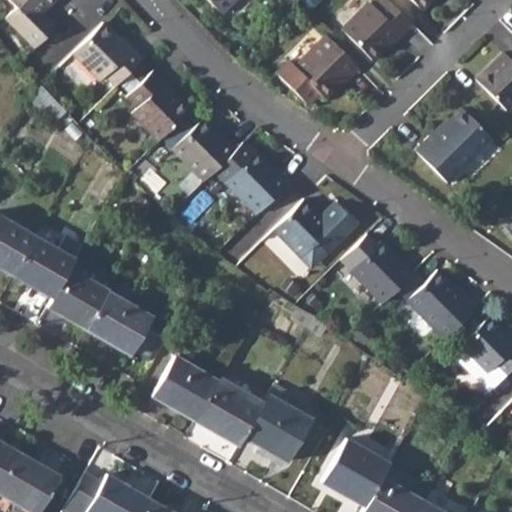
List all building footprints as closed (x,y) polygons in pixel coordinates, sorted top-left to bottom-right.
[(8,19),(39,50),(60,29),(46,15),(60,0),(11,0),(20,8),(8,19)] [(207,0),(223,15),(238,0),(207,0)] [(344,29),(374,60),(401,34),(403,37),(415,25),(390,0),(382,0),(375,8),(371,3),(344,29)] [(410,0),(422,11),(433,0),(410,0)] [(106,80),(117,90),(145,61),(134,50),(131,53),(105,25),(74,56),(102,84),(106,80)] [(329,35),(295,68),(289,62),(277,76),(308,106),(320,93),(325,99),(346,78),(349,82),(362,69),(329,35)] [(476,83),(505,113),(511,106),(511,63),(504,56),(476,83)] [(134,116),(161,144),(191,113),(166,87),(168,84),(156,72),(128,101),(138,112),(134,116)] [(34,95),(57,118),(69,106),(43,80),(34,95)] [(416,153),(448,186),(493,141),(463,111),(433,141),(430,139),(416,153)] [(173,153),(204,184),(239,151),(228,140),(225,142),(204,122),(173,153)] [(226,186),(258,217),(292,184),(280,173),(277,176),(257,156),(226,186)] [(196,223),(214,196),(199,186),(180,213),(196,223)] [(273,234),(301,261),(316,246),(326,257),(357,226),(336,205),(321,219),(305,203),(273,234)] [(0,269),(10,275),(32,236),(0,217),(0,269)] [(10,275),(50,298),(67,267),(79,246),(62,236),(55,249),(32,236),(10,275)] [(352,274),(383,307),(397,293),(415,276),(417,274),(404,261),(402,263),(382,244),(352,274)] [(311,272),(326,257),(316,246),(301,261),(311,272)] [(106,290),(67,267),(50,298),(45,306),(83,329),(105,291),(106,290)] [(437,274),(425,286),(415,276),(397,293),(445,343),(478,309),(467,298),(464,301),(437,274)] [(149,316),(105,291),(83,329),(127,354),(129,350),(147,360),(160,336),(143,326),(149,316)] [(452,355),(489,394),(511,371),(511,342),(489,319),(452,355)] [(191,420),(215,379),(172,354),(148,395),(191,420)] [(240,436),(260,401),(216,376),(215,379),(191,420),(235,445),(240,436)] [(240,436),(284,460),(309,418),(265,394),(260,401),(240,436)] [(318,481),(360,506),(378,476),(386,464),(342,439),(318,481)] [(0,481),(16,453),(0,444),(0,481)] [(0,481),(0,495),(28,511),(39,511),(59,478),(16,453),(0,481)] [(140,511),(147,500),(103,475),(98,484),(82,475),(60,511),(140,511)] [(412,511),(419,500),(378,476),(360,506),(357,511),(412,511)] [(168,511),(147,500),(140,511),(168,511)] [(439,511),(419,500),(412,511),(439,511)]
